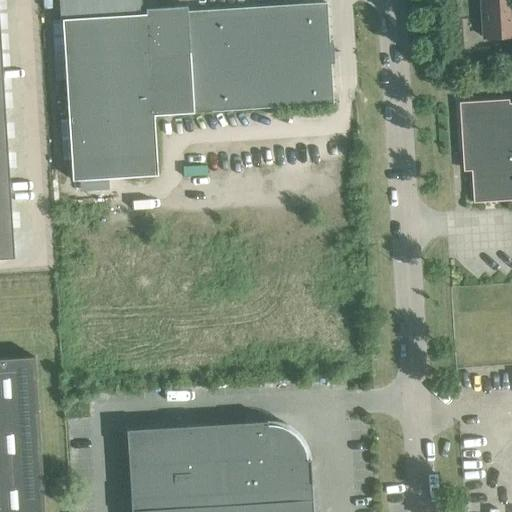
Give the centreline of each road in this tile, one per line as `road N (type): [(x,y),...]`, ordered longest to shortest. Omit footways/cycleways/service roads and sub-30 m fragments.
road 1 (unclassified): [(424,511),(392,0)]
road 2 (unknown): [(0,261),(34,244),(22,0)]
